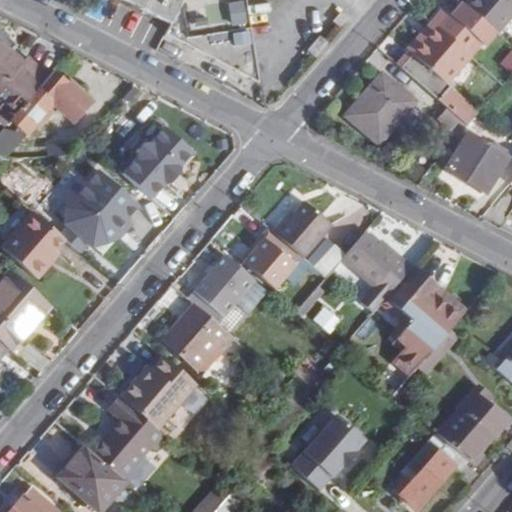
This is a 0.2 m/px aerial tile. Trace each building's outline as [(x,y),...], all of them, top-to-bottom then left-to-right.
[(181,0),(136,0),(172,18),(181,0)] [(167,28),(260,75),(248,0),(181,0),(172,18),(167,28)] [(464,0),(455,10),(478,30),(485,36),(494,26),(465,1),(464,0)] [(511,0),(466,0),(465,1),(494,26),(496,28),(511,9),(511,0)] [(401,62),(419,78),(438,95),(448,103),(468,120),(479,106),(445,77),(470,49),(465,45),(478,30),(455,10),(446,2),(435,14),(439,18),(401,62)] [(435,14),(396,58),(401,62),(439,18),(435,14)] [(24,57),(0,36),(0,116),(4,120),(9,114),(48,70),(29,52),(24,57)] [(9,114),(25,129),(52,97),(74,117),(92,97),(79,87),(83,84),(69,71),(66,75),(53,64),(48,70),(9,114)] [(379,137),(414,98),(381,69),(348,109),(379,137)] [(458,132),(468,120),(448,103),(437,115),(458,132)] [(138,150),(123,167),(150,192),(165,176),(166,177),(173,177),(181,167),(181,160),(180,159),(191,146),(163,121),(152,134),(145,135),(138,142),(138,150)] [(2,126),(0,130),(0,154),(11,160),(23,136),(2,126)] [(487,186),(508,154),(489,141),(469,130),(459,144),(447,161),(487,186)] [(0,174),(23,193),(29,185),(36,191),(50,175),(42,168),(37,174),(21,161),(11,171),(6,167),(0,174)] [(69,222),(61,231),(63,232),(79,246),(87,236),(92,239),(106,236),(119,221),(124,224),(130,217),(125,214),(138,199),(99,165),(66,203),(65,218),(69,222)] [(288,217),(283,213),(271,226),(302,252),(331,220),(305,197),(288,217)] [(53,242),(63,232),(61,231),(31,205),(1,243),(35,272),(48,257),(44,254),(53,242)] [(245,256),(274,282),(300,251),(271,226),(245,256)] [(388,240),(386,243),(367,227),(346,250),(344,253),(376,281),(402,251),(388,240)] [(334,239),(313,262),(326,272),(344,253),(346,250),(334,239)] [(53,242),(44,254),(48,257),(57,246),(53,242)] [(252,274),(223,248),(192,283),(222,309),(252,274)] [(9,266),(0,276),(0,337),(6,343),(8,344),(48,299),(9,266)] [(436,285),(433,289),(409,266),(386,292),(410,313),(397,330),(407,340),(394,354),(411,368),(417,361),(441,335),(450,324),(466,304),(444,284),(436,285)] [(200,368),(231,331),(192,298),(161,334),(200,368)] [(313,320),(331,335),(342,321),(324,306),(313,320)] [(426,369),(449,342),(441,335),(417,361),(426,369)] [(511,336),(502,348),(504,350),(494,362),(511,377),(511,336)] [(492,349),(486,355),(494,362),(500,356),(492,349)] [(135,372),(119,391),(156,424),(195,378),(163,350),(139,376),(135,372)] [(489,394),(477,384),(437,430),(445,438),(468,457),(470,458),(479,467),(489,456),(479,448),(506,418),(485,399),(489,394)] [(120,413),(90,448),(120,473),(150,439),(153,442),(164,430),(156,424),(119,391),(117,389),(107,401),(120,413)] [(262,432),(271,439),(295,411),(287,403),(262,432)] [(334,411),(301,448),(329,473),(340,462),(342,463),(355,448),(353,447),(362,435),(334,411)] [(434,429),(398,469),(404,475),(409,480),(445,438),(437,430),(434,429)] [(453,461),(459,466),(468,457),(445,438),(409,480),(404,475),(393,488),(412,506),(453,461)] [(123,476),(120,473),(90,448),(83,442),(58,471),(98,506),(123,476)] [(229,487),(239,496),(278,451),(269,442),(229,487)] [(192,509),(195,511),(206,511),(229,487),(219,478),(192,509)] [(53,511),(58,507),(30,482),(1,511),(53,511)] [(206,511),(227,511),(240,497),(239,496),(229,487),(206,511)]
